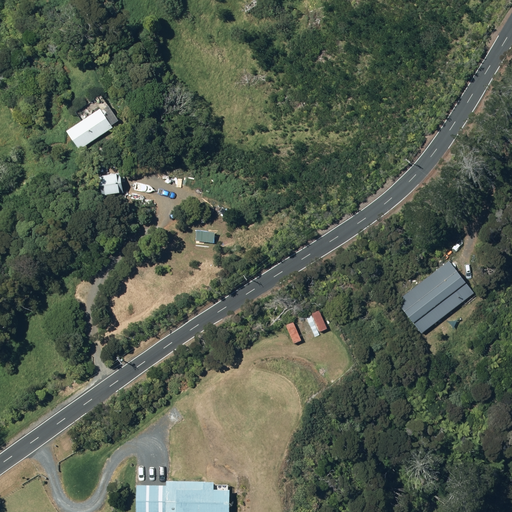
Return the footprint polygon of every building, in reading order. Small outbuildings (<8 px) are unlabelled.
[(66,134),(78,152),(112,130),(100,111),(66,134)] [(120,175),(92,179),(95,199),(123,195),(120,175)] [(397,303),(420,333),(473,292),(450,262),(397,303)] [(318,309),(308,315),(319,334),(329,328),(318,309)] [(293,320),(284,325),(294,344),(303,340),(293,320)] [(414,340),(412,339),(411,339),(410,340),(408,340),(407,341),(406,342),(405,343),(405,345),(404,346),(404,347),(404,349),(405,350),(405,351),(406,353),(407,354),(408,354),(409,355),(411,355),(412,355),(414,355),(415,355),(416,355),(417,354),(418,353),(419,352),(420,350),(420,349),(420,348),(420,346),(420,345),(420,344),(419,343),(418,342),(417,341),(416,340),(414,340)] [(165,482),(165,487),(136,485),(134,511),(227,511),(227,491),(212,490),(212,482),(165,482)]
